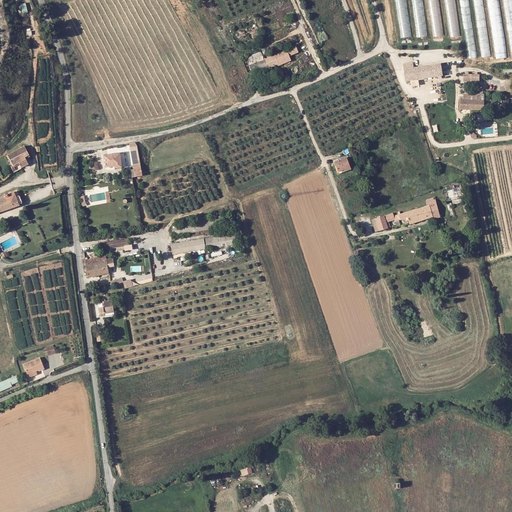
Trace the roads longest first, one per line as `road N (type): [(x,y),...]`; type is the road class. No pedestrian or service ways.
road 1 (unclassified): [(68,144),(166,130),(374,52),(382,30),(373,0)]
road 2 (track): [(270,499),(296,459),(375,451),(441,413),(468,415),(511,436)]
road 3 (unclassified): [(93,365),(68,144)]
road 4 (track): [(379,45),(419,101),(435,144),(511,136)]
road 5 (unclassified): [(68,144),(64,69),(42,0)]
road 6 (unclassified): [(111,511),(93,365)]
road 7 (track): [(387,49),(448,58),(458,114)]
